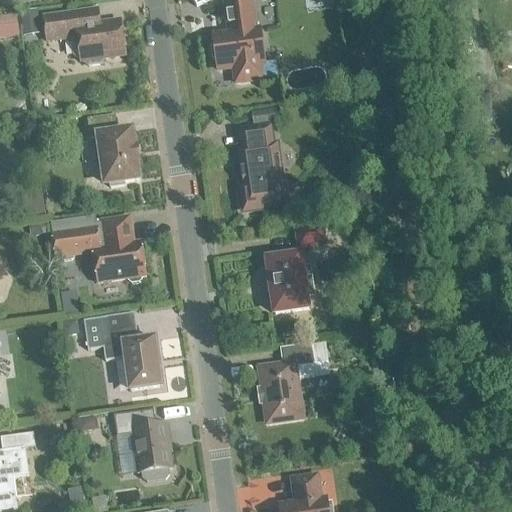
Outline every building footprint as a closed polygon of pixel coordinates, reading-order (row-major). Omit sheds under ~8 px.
[(260,32),(256,32),(251,0),(223,0),(227,28),(230,28),(231,36),(213,38),(214,48),(211,50),(212,61),(216,62),(217,72),(233,69),(235,85),(261,82),(257,52),(262,51),(260,32)] [(37,11),(21,13),(24,37),(40,35),(37,11)] [(120,23),(77,29),(75,15),(43,20),(47,43),(71,39),(74,57),(88,68),(104,66),(103,60),(124,57),(120,23)] [(16,16),(0,17),(0,39),(0,40),(19,38),(16,16)] [(251,115),(253,126),(277,123),(275,111),(251,115)] [(124,183),(138,181),(135,164),(134,164),(132,152),(134,152),(131,134),(117,136),(114,117),(87,121),(90,141),(99,140),(101,155),(95,156),(97,170),(103,169),(105,186),(109,185),(110,189),(124,187),(124,183)] [(239,164),(241,164),(242,172),(240,173),(242,189),(239,193),(242,211),(246,214),(259,212),(261,208),(281,205),(279,189),(283,188),(277,147),(273,148),(271,130),(238,134),(241,151),(237,152),(239,164)] [(129,220),(100,224),(101,225),(96,226),(95,219),(50,225),(55,259),(60,258),(60,260),(64,263),(71,262),(74,258),(74,256),(92,253),(97,285),(127,281),(127,283),(131,286),(139,285),(142,281),(142,279),(146,278),(141,245),(131,246),(130,237),(132,237),(129,220)] [(296,232),(299,251),(324,247),(321,229),(296,232)] [(267,262),(270,285),(274,316),(308,311),(300,258),(267,262)] [(76,293),(60,295),(63,318),(78,316),(76,293)] [(108,334),(101,335),(105,363),(125,360),(129,393),(161,389),(155,341),(135,344),(131,316),(106,320),(108,334)] [(77,323),(63,324),(64,338),(74,338),(78,333),(77,323)] [(260,371),(267,425),(301,420),(294,368),(313,365),(311,347),(281,351),(283,368),(260,371)] [(153,412),(114,418),(117,439),(132,437),(138,476),(147,474),(151,477),(159,476),(162,472),(172,471),(169,452),(167,453),(166,446),(169,445),(167,427),(156,429),(153,412)] [(96,419),(77,422),(78,435),(94,432),(98,427),(96,419)] [(55,425),(39,427),(40,438),(56,436),(55,425)] [(2,453),(0,453),(0,511),(7,511),(17,511),(13,481),(29,478),(25,450),(35,449),(33,435),(0,440),(2,453)] [(298,505),(279,508),(279,511),(331,511),(330,506),(327,506),(326,501),(320,502),(317,478),(292,482),(294,497),(297,497),(298,505)] [(85,511),(80,490),(67,492),(71,511),(85,511)]
